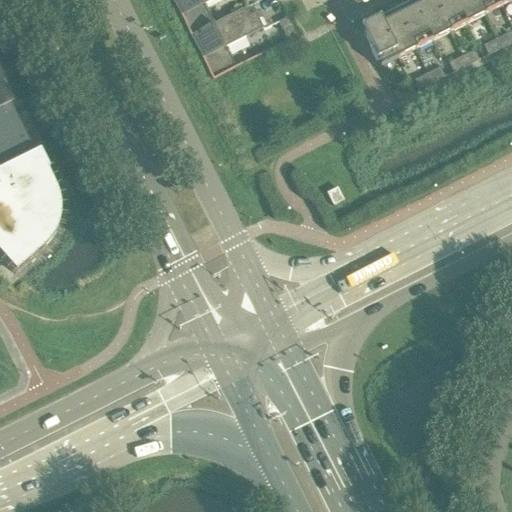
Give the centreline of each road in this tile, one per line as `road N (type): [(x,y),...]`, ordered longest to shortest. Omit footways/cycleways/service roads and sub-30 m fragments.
road 1 (primary): [(43,0),(181,273)]
road 2 (primary): [(238,251),(112,0)]
road 3 (primary): [(111,440),(169,432),(217,437),(247,451),(286,493)]
road 4 (unclassified): [(511,190),(344,271)]
road 5 (unclassified): [(362,315),(511,240)]
road 6 (secondary): [(144,372),(0,445)]
road 7 (primary): [(346,463),(339,369),(362,315)]
road 8 (secondary): [(111,440),(232,379)]
road 9 (primary): [(232,379),(286,493)]
road 10 (primary): [(346,463),(289,351)]
road 11 (secondary): [(0,495),(111,440)]
